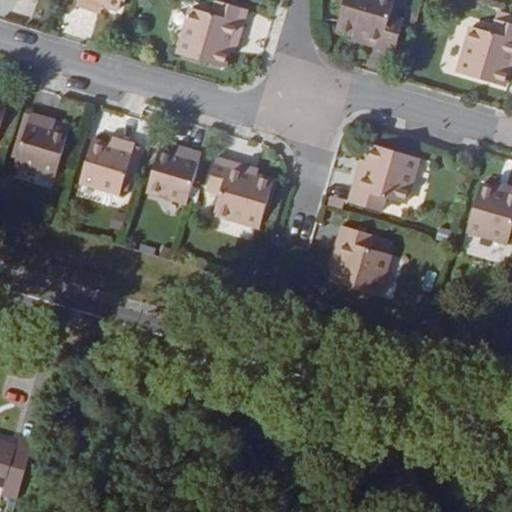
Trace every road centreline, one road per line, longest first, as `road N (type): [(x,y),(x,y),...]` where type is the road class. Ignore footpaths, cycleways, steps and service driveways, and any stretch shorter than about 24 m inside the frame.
road 1 (secondary): [(0,290),(511,439)]
road 2 (residential): [(305,99),(223,108),(0,40)]
road 3 (residential): [(511,136),(353,94),(305,99)]
road 4 (residential): [(305,99),(318,153),(297,235)]
